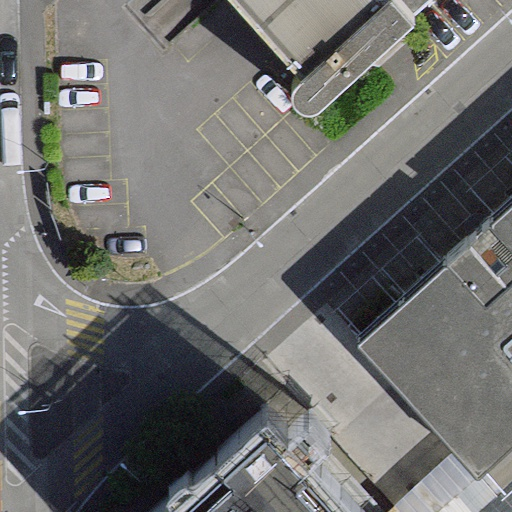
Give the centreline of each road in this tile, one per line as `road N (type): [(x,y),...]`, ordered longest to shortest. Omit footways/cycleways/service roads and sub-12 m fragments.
road 1 (unclassified): [(220,334),(511,70)]
road 2 (unclassified): [(32,511),(220,334)]
road 3 (unclassified): [(220,334),(155,342),(87,333),(0,256)]
